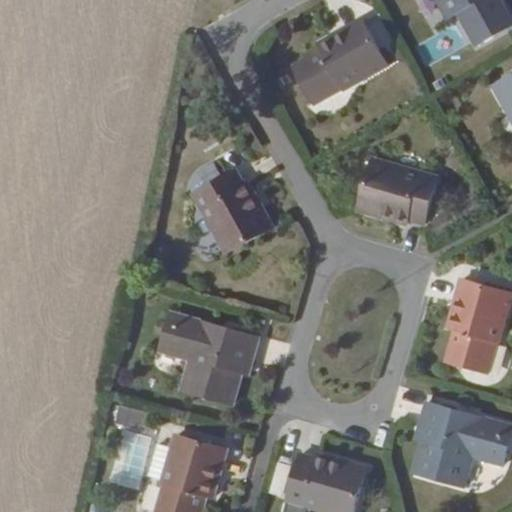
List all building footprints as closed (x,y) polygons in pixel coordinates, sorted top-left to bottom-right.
[(431,0),(439,12),(449,6),(454,14),(472,46),(507,26),(492,0),(431,0)] [(449,6),(439,12),(443,20),(454,14),(449,6)] [(384,65),(359,20),(315,45),(317,50),(291,66),(312,102),(339,87),(340,89),(384,65)] [(511,75),(488,89),(511,130),(511,75)] [(361,216),(380,221),(381,215),(411,224),(426,228),(440,183),(376,165),(361,216)] [(240,184),(232,170),(192,192),(224,251),(270,226),(244,181),(240,184)] [(381,215),(380,221),(410,229),(411,224),(381,215)] [(496,343),(510,295),(460,281),(447,331),(454,332),(445,363),(484,374),(492,343),(496,343)] [(183,331),(187,320),(168,314),(164,327),(183,331)] [(204,325),(187,320),(183,331),(164,327),(156,356),(185,364),(177,391),(226,404),(233,378),(235,368),(246,369),(254,339),(232,333),(231,339),(203,331),(204,325)] [(232,333),(204,325),(203,331),(231,339),(232,333)] [(235,368),(233,378),(243,380),(246,369),(235,368)] [(455,420),(457,413),(426,404),(417,435),(427,437),(424,446),(416,473),(465,487),(473,460),(501,467),(509,438),(493,434),(496,424),(478,419),(476,426),(455,420)] [(128,427),(132,412),(115,408),(111,422),(128,427)] [(478,419),(457,413),(455,420),(476,426),(478,419)] [(511,428),(496,424),(493,434),(509,438),(511,428)] [(134,489),(148,439),(123,432),(109,483),(134,489)] [(427,437),(417,435),(414,443),(424,446),(427,437)] [(207,500),(222,451),(172,437),(158,486),(161,488),(153,511),(197,511),(202,499),(207,500)] [(353,511),(366,470),(342,464),(341,470),(315,463),(299,457),(286,502),(306,509),(317,511),(353,511)] [(341,470),(342,464),(317,457),(315,463),(341,470)] [(304,511),(306,509),(286,502),(283,511),(304,511)]
